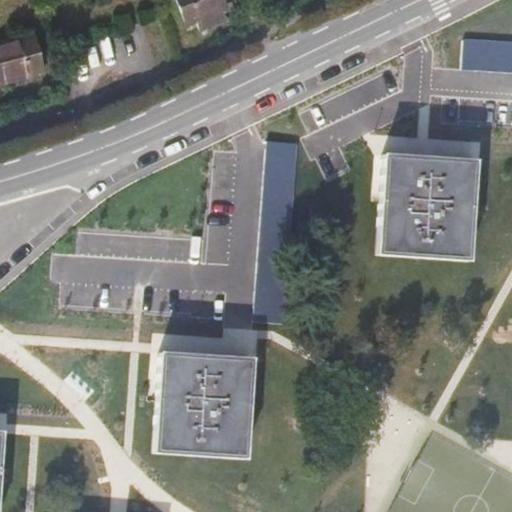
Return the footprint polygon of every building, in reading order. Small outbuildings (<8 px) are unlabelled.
[(199,29),(224,21),(222,12),(227,10),(224,0),(177,0),(184,22),(196,19),(199,29)] [(33,34),(0,43),(0,84),(45,72),(33,34)] [(511,41),(462,40),(461,70),(511,72),(511,41)] [(267,146),(253,314),(282,316),(295,148),(267,146)] [(469,163),(408,160),(380,158),(374,256),(464,261),(469,163)] [(247,363),(195,359),(156,357),(150,452),(241,458),(247,363)]
